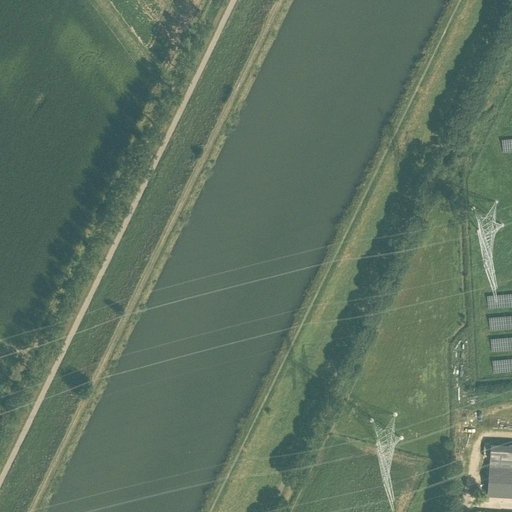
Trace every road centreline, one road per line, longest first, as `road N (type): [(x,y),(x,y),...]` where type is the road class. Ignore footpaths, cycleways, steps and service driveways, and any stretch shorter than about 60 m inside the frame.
road 1 (unclassified): [(270,511),(511,2)]
road 2 (unclassified): [(0,475),(233,0)]
